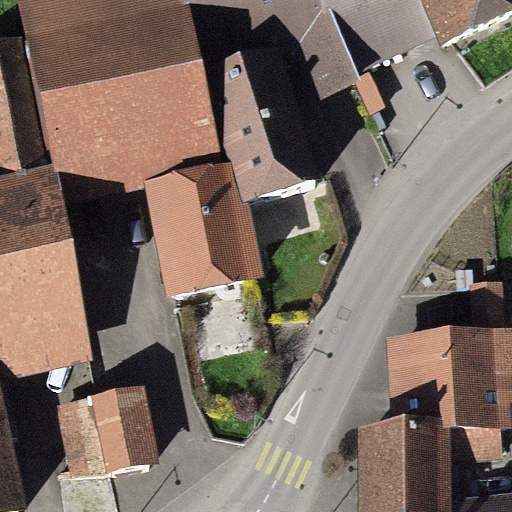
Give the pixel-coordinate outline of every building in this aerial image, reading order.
[(208,99),(176,0),(24,0),(36,58),(69,181),(81,218),(232,183),(208,99)] [(176,0),(208,99),(283,78),(306,72),(318,113),(347,105),(343,91),(335,63),(326,30),(318,0),(176,0)] [(318,0),(326,30),(419,4),(420,0),(318,0)] [(511,0),(420,0),(419,4),(434,49),(451,69),(511,37),(511,0)] [(335,63),(343,91),(434,49),(419,4),(326,30),(335,63)] [(0,168),(7,197),(69,181),(36,58),(0,67),(0,168)] [(319,203),(283,78),(208,99),(232,183),(235,192),(247,223),(319,203)] [(235,192),(156,208),(178,319),(263,303),(247,223),(235,192)] [(0,511),(22,511),(0,425),(0,395),(96,371),(49,193),(0,205),(0,511)] [(446,358),(501,355),(498,306),(443,309),(446,358)] [(382,362),(387,452),(452,448),(499,445),(511,444),(511,354),(501,355),(446,358),(382,362)] [(143,406),(64,425),(80,492),(159,473),(143,406)] [(501,472),(499,445),(452,448),(453,474),(501,472)] [(387,452),(369,453),(372,511),(511,511),(511,509),(472,511),(455,511),(453,474),(452,448),(387,452)]
